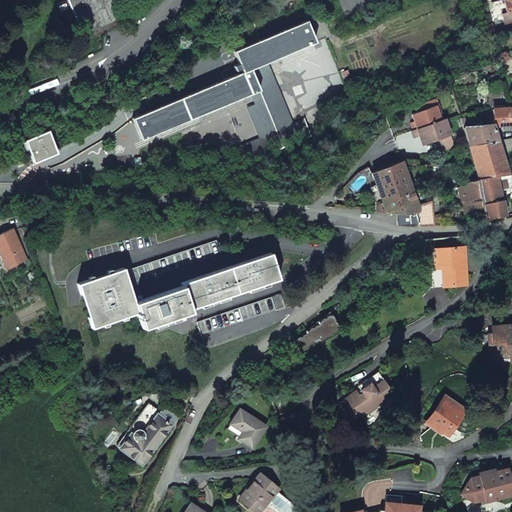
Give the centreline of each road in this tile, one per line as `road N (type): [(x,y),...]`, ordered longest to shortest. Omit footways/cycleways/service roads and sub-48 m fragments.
road 1 (unknown): [(495,228),(463,300),(319,386),(305,415),(312,440),(324,446),(411,453),(467,443),(511,411)]
road 2 (residential): [(0,188),(270,207),(392,228)]
road 3 (residential): [(392,228),(320,299),(213,384),(169,471)]
road 4 (tertiary): [(0,110),(122,56),(184,0)]
road 5 (residential): [(392,228),(511,225)]
